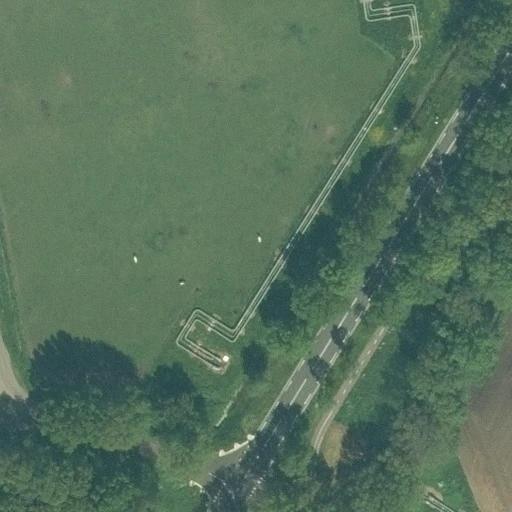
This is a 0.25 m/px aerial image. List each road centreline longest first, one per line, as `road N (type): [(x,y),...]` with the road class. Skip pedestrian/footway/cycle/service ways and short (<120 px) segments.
road 1 (secondary): [(236,492),(511,42)]
road 2 (unclassified): [(236,492),(105,428),(6,420)]
